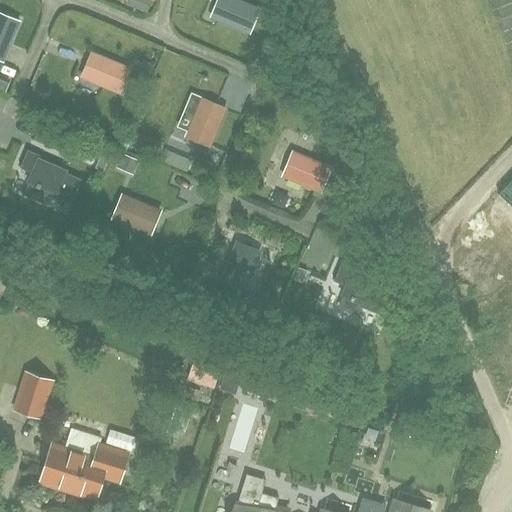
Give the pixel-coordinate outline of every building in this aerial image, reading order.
[(257,9),(234,0),(217,0),(215,8),(219,10),(216,19),(248,32),(257,9)] [(0,58),(3,60),(18,23),(0,15),(0,58)] [(128,69),(91,54),(85,68),(90,70),(86,79),(118,92),(128,69)] [(301,70),(280,62),(275,75),(296,83),(301,70)] [(195,140),(209,146),(225,109),(201,100),(188,132),(197,135),(195,140)] [(47,190),(46,194),(70,204),(81,179),(65,172),(65,171),(38,160),(40,156),(27,150),(19,168),(31,173),(28,182),(47,190)] [(329,168),(292,153),(286,167),(291,169),(287,179),(319,192),(329,168)] [(103,170),(107,159),(100,156),(95,167),(103,170)] [(153,224),(159,210),(122,195),(113,219),(145,232),(148,223),(153,224)] [(250,249),(236,243),(221,280),(244,289),(257,258),(248,254),(250,249)] [(357,270),(340,263),(333,281),(349,288),(346,296),(362,303),(360,307),(384,316),(395,291),(379,285),(379,283),(356,274),(357,270)] [(193,359),(188,380),(217,387),(222,365),(193,359)] [(54,380),(24,371),(12,411),(42,420),(54,380)] [(223,389),(239,391),(241,373),(225,371),(223,389)] [(52,446),(40,482),(95,499),(102,476),(119,481),(127,455),(99,446),(94,459),(52,446)] [(326,499),(323,510),(322,511),(287,511),(288,511),(275,509),(279,498),(261,493),(254,511),(253,511),(236,507),(234,511),(428,511),(432,502),(397,492),(394,501),(391,511),(349,511),(351,507),(326,499)]
